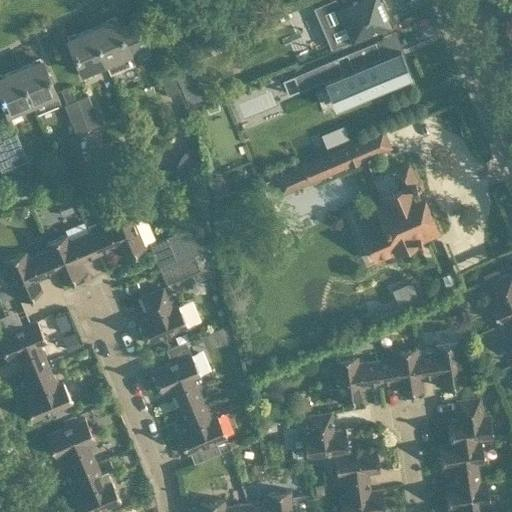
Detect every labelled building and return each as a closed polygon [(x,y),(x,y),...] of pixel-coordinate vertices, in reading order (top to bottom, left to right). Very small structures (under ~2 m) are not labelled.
[(335,0),(326,0),(312,6),(313,7),(317,5),(333,43),(329,45),(330,46),(389,21),(379,0),(348,0),(338,4),(335,0)] [(115,17),(91,27),(106,63),(111,72),(134,61),(130,51),(152,40),(143,18),(120,28),(115,17)] [(91,27),(67,37),(77,61),(84,75),(95,71),(93,67),(106,62),(91,27)] [(326,86),(334,105),(376,88),(374,83),(391,76),(393,81),(411,74),(403,56),(400,47),(393,49),(382,54),(381,54),(375,41),(376,41),(375,39),(345,52),(345,53),(346,53),(352,66),(342,70),(337,57),(337,56),(337,55),(281,77),(287,92),(323,78),(323,79),(325,83),(326,86)] [(183,54),(170,59),(180,82),(192,76),(183,54)] [(41,58),(17,68),(31,101),(36,113),(60,103),(41,58)] [(172,93),(179,90),(167,61),(155,66),(167,95),(172,93)] [(31,101),(17,68),(0,75),(0,94),(9,116),(21,112),(18,106),(31,101)] [(87,94),(76,99),(88,128),(94,126),(100,123),(87,94)] [(88,128),(76,99),(64,104),(76,133),(81,131),(88,128)] [(305,164),(276,176),(282,190),(307,180),(364,155),(370,152),(388,144),(381,129),(357,140),(304,163),(305,164)] [(12,131),(0,136),(13,165),(24,160),(12,131)] [(0,136),(0,135),(0,167),(1,170),(6,168),(13,165),(0,136)] [(371,226),(363,229),(375,258),(383,254),(385,254),(384,253),(436,230),(407,163),(373,178),(383,200),(376,203),(383,220),(371,226)] [(128,207),(106,216),(88,224),(91,230),(89,231),(98,253),(118,245),(123,256),(145,246),(128,207)] [(98,253),(89,231),(69,239),(67,233),(45,242),(47,248),(48,248),(57,270),(56,270),(57,271),(61,282),(83,273),(79,262),(98,253)] [(201,232),(153,252),(159,268),(193,253),(207,247),(201,232)] [(48,248),(47,248),(28,256),(26,251),(4,260),(21,299),(42,290),(37,279),(57,271),(56,270),(57,270),(48,248)] [(199,269),(193,253),(159,268),(166,283),(199,269)] [(503,323),(509,320),(508,320),(511,317),(511,272),(492,281),(499,298),(493,301),(503,323)] [(412,283),(396,290),(404,307),(419,300),(412,283)] [(148,343),(201,320),(192,297),(171,306),(163,286),(141,295),(150,316),(139,321),(148,343)] [(40,344),(46,342),(38,320),(0,335),(0,340),(7,358),(19,354),(26,373),(48,363),(40,344)] [(172,387),(180,406),(202,397),(194,377),(200,374),(186,340),(166,349),(171,361),(152,369),(161,391),(172,387)] [(417,346),(416,346),(420,377),(421,377),(438,374),(440,386),(464,383),(458,340),(434,344),(434,345),(417,347),(417,346)] [(423,389),(421,377),(420,377),(416,346),(393,349),(394,356),(376,359),(379,383),(397,380),(399,392),(423,389)] [(361,385),(379,383),(376,359),(358,361),(357,355),(333,358),(339,400),(363,397),(361,385)] [(57,384),(48,363),(26,373),(35,393),(24,398),(33,420),(73,403),(63,381),(57,384)] [(447,419),(450,442),(480,438),(492,437),(489,413),(482,414),(480,395),(456,399),(459,417),(447,419)] [(210,417),(202,397),(180,406),(189,426),(178,431),(187,453),(190,452),(195,462),(221,451),(217,440),(226,436),(217,414),(210,417)] [(292,459),(334,453),(333,453),(349,451),(348,450),(345,428),(333,430),(331,411),(307,414),(309,433),(303,434),(303,435),(289,437),(292,459)] [(67,452),(75,470),(96,461),(88,442),(95,439),(85,417),(46,434),(56,456),(67,452)] [(484,461),(480,438),(450,442),(438,444),(441,467),(453,466),(456,483),(456,484),(479,480),(479,479),(477,462),(484,461)] [(376,447),(348,450),(349,451),(333,453),(334,453),(337,476),(343,475),(346,493),(370,490),(368,472),(380,470),(376,447)] [(83,491),(72,496),(79,511),(94,511),(121,501),(108,472),(102,475),(96,461),(75,470),(83,491)] [(486,478),(479,479),(479,480),(456,484),(456,483),(444,485),(447,509),(459,507),(459,511),(484,511),(483,503),(490,502),(486,478)] [(382,488),(370,490),(346,493),(339,494),(341,511),(382,511),(385,511),(382,488)] [(292,496),(291,489),(267,492),(268,499),(246,502),(247,511),(310,511),(307,494),(292,496)] [(247,511),(246,502),(225,505),(224,498),(201,502),(201,506),(188,507),(188,511),(247,511)]
